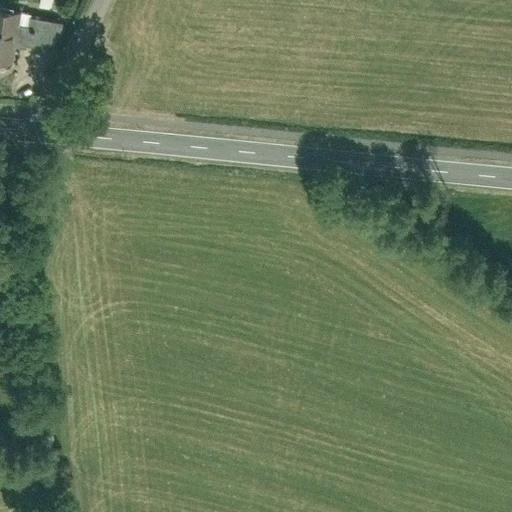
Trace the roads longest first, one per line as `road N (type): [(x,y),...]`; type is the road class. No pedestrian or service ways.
road 1 (tertiary): [(511,181),(38,133)]
road 2 (residential): [(38,133),(103,0)]
